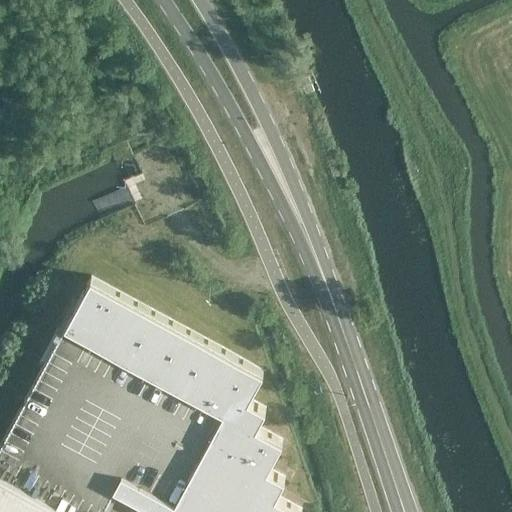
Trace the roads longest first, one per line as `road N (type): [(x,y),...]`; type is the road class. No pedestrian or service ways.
road 1 (primary): [(163,0),(321,274)]
road 2 (primary): [(321,274),(302,205),(261,112),(200,0)]
road 3 (primary): [(404,511),(321,274)]
